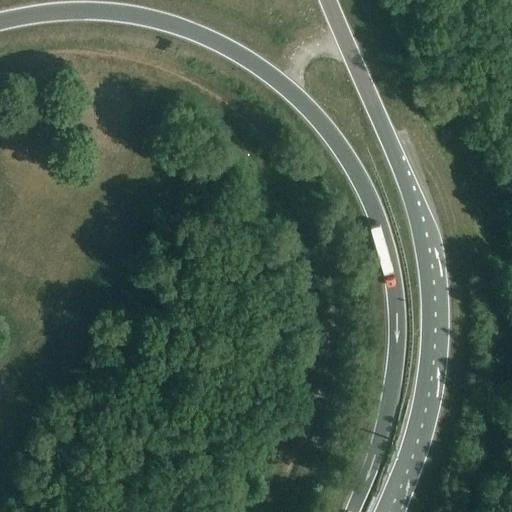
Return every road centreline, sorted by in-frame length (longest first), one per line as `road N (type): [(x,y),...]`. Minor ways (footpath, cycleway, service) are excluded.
road 1 (motorway): [(0,20),(79,9),(179,24),(269,73),(337,139),(388,247),(396,314),(384,427),(351,511)]
road 2 (motorway): [(384,509),(427,395),(431,285),(414,206),(328,0)]
